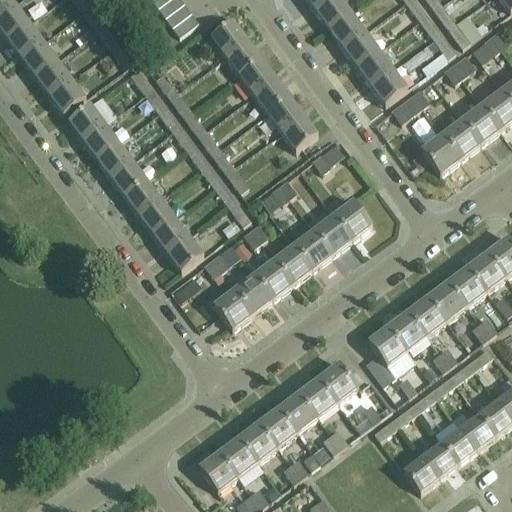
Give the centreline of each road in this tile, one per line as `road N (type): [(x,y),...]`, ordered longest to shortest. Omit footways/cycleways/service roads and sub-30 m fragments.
road 1 (residential): [(221,400),(0,102)]
road 2 (residential): [(434,237),(265,0)]
road 3 (residential): [(221,400),(434,237)]
